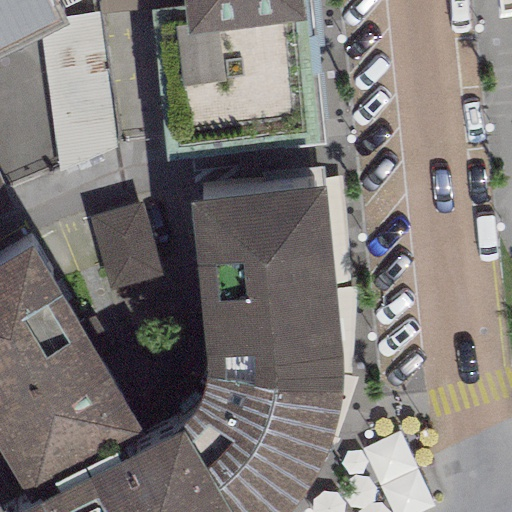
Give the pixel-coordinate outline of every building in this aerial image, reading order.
[(0,0),(0,50),(19,39),(65,11),(61,6),(74,0),(0,0)] [(99,0),(101,6),(115,138),(188,130),(189,137),(323,126),(308,0),(99,0)] [(65,11),(19,39),(49,87),(58,165),(117,143),(115,138),(101,6),(65,11)] [(325,145),(192,155),(207,302),(209,322),(205,337),(341,349),(342,335),(341,307),(325,145)] [(0,197),(17,190),(0,157),(0,197)] [(141,194),(92,208),(108,267),(158,253),(141,194)] [(32,203),(0,222),(0,401),(32,455),(145,396),(32,203)] [(335,379),(341,349),(205,337),(199,355),(193,370),(183,378),(254,500),(272,487),(282,477),(293,458),(311,433),(325,406),(335,379)] [(230,511),(254,500),(183,378),(145,396),(32,455),(0,467),(0,486),(15,511),(230,511)]
